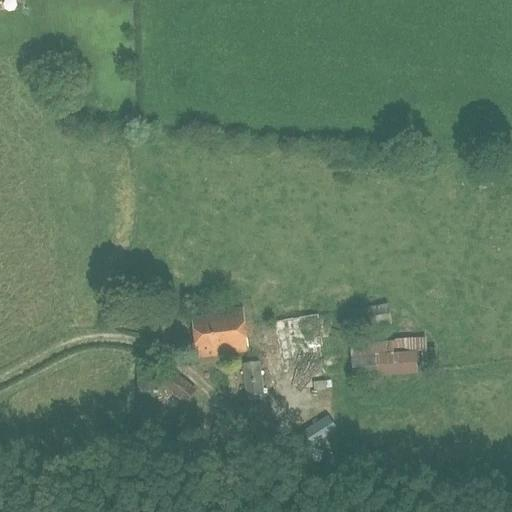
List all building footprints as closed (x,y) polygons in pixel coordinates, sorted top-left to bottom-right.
[(356,331),(392,324),(388,303),(352,310),(356,331)] [(197,357),(248,351),(243,307),(191,313),(197,357)] [(329,371),(330,315),(299,314),(299,333),(290,333),(289,370),(329,371)] [(377,373),(377,376),(429,372),(429,369),(437,368),(435,348),(427,348),(426,337),(398,338),(398,340),(374,342),(373,330),(349,332),(353,375),(377,373)] [(246,396),(264,393),(260,361),(242,363),(246,396)] [(138,394),(159,392),(156,367),(136,369),(138,394)] [(196,404),(202,396),(196,390),(197,389),(172,368),(159,382),(184,404),(188,399),(196,404)] [(363,391),(377,391),(376,378),(362,379),(363,391)] [(314,390),(326,389),(326,388),(332,387),(331,379),(325,380),(313,381),(314,390)] [(303,448),(336,430),(327,415),(295,434),(303,448)]
